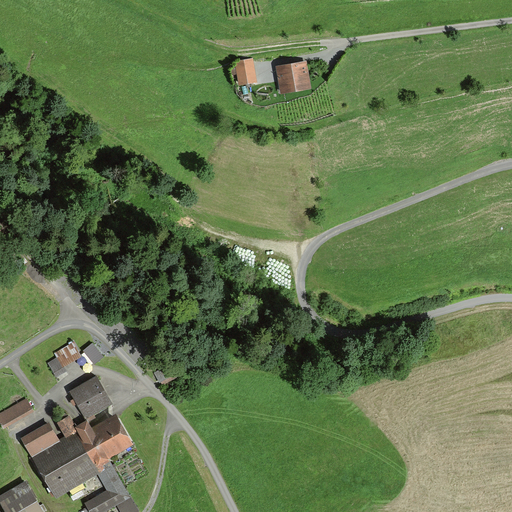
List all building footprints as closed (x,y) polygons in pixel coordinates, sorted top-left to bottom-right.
[(250,62),(230,62),(231,84),(250,84),(250,62)] [(302,64),(272,65),(272,91),(303,90),(302,64)] [(56,360),(48,364),(55,376),(63,371),(56,360)] [(170,368),(156,376),(163,388),(177,380),(170,368)] [(90,381),(68,394),(83,419),(106,406),(90,381)] [(25,400),(0,414),(0,424),(3,430),(33,413),(25,400)] [(51,425),(22,441),(58,504),(98,481),(103,490),(83,502),(89,511),(108,511),(119,506),(122,511),(137,511),(138,511),(107,458),(128,446),(113,420),(91,433),(86,424),(73,432),(67,421),(53,429),(51,425)] [(39,511),(24,485),(0,498),(0,508),(2,511),(39,511)]
